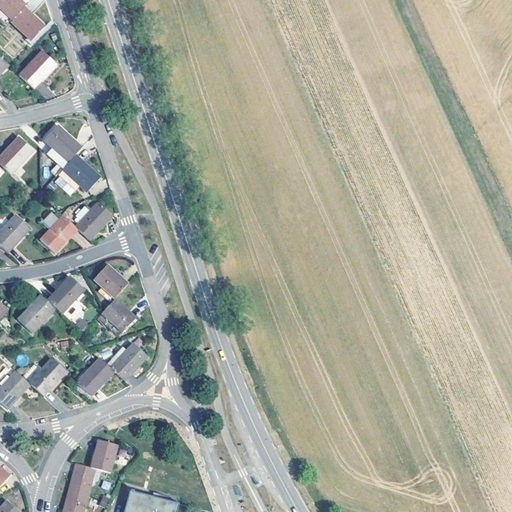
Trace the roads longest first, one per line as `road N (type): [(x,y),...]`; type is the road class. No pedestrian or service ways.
road 1 (tertiary): [(298,511),(231,372),(108,0)]
road 2 (residential): [(135,239),(87,99)]
road 3 (residential): [(0,277),(67,267),(135,239)]
road 4 (residential): [(167,358),(168,336),(135,239)]
